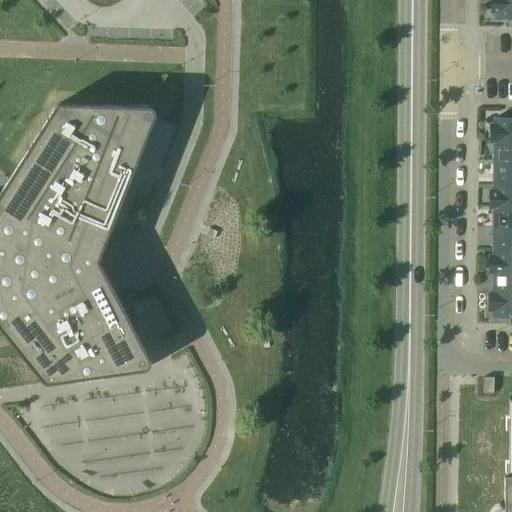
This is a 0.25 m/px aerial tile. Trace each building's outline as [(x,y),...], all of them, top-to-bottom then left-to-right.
[(511,0),(491,0),(491,11),(495,11),(495,18),(508,18),(508,26),(511,25),(511,0)] [(0,328),(41,380),(44,383),(48,383),(144,370),(148,368),(150,363),(149,358),(98,261),(154,117),(155,112),(152,107),(146,106),(60,103),(56,104),(54,107),(0,192),(0,328)] [(490,124),(490,140),(511,140),(511,109),(507,110),(507,118),(494,118),(494,124),(490,124)] [(511,140),(490,140),(490,141),(494,141),(494,162),(511,162),(511,140)] [(511,162),(494,162),(494,184),(511,183),(511,162)] [(494,207),(511,206),(511,184),(494,184),(494,191),(490,190),(490,207),(494,207)] [(511,206),(494,207),(493,228),(511,227),(511,206)] [(511,227),(493,228),(493,249),(511,249),(511,227)] [(493,256),(489,256),(489,272),(511,272),(511,249),(493,249),(493,256)] [(511,272),(489,272),(493,273),(493,293),(489,293),(511,293),(511,272)] [(511,293),(489,293),(489,310),(493,310),(493,316),(507,316),(507,324),(511,324),(511,293)] [(493,393),(494,377),(483,377),(483,393),(493,393)] [(489,511),(511,511),(511,397),(509,398),(508,473),(504,473),(503,502),(497,504),(492,508),(489,511)]
